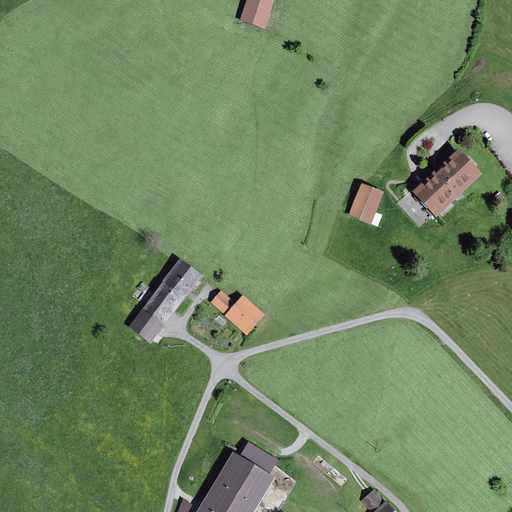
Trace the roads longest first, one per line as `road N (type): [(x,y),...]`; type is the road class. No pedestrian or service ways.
road 1 (track): [(209,285),(183,334),(404,511)]
road 2 (track): [(511,409),(432,327),(405,314),(224,365)]
road 3 (track): [(167,511),(179,461),(224,365)]
